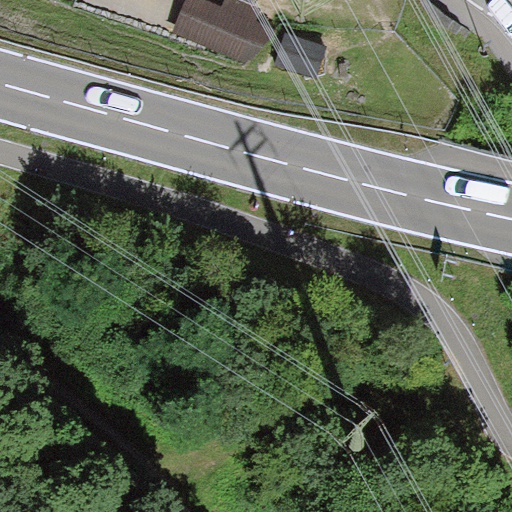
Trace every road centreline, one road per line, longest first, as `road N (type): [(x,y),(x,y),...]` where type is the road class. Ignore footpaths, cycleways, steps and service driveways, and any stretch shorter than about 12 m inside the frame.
road 1 (primary): [(0,85),(511,217)]
road 2 (track): [(155,486),(278,418),(369,408),(456,447),(511,509)]
road 3 (track): [(171,511),(155,486),(28,372),(0,357)]
